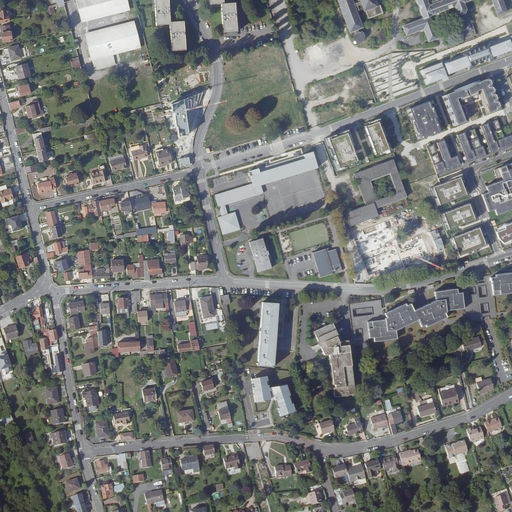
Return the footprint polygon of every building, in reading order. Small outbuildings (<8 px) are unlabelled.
[(128,7),(126,0),(75,0),(81,19),(128,7)] [(169,23),(170,23),(167,0),(153,0),(155,17),(156,26),(169,25),(169,23)] [(336,0),(349,33),(354,31),(355,34),(354,35),(354,36),(354,38),(354,39),(355,40),(355,41),(357,42),(358,42),(360,41),(362,40),(362,39),(363,38),(363,37),(362,35),(362,34),(361,33),(360,33),(358,32),(357,30),(362,28),(356,11),(363,9),(364,12),(366,11),(368,18),(382,13),(379,5),(377,6),(374,0),(336,0)] [(464,42),(474,38),(473,36),(475,35),(467,14),(469,10),(467,5),(468,4),(467,2),(471,0),(491,0),(494,8),(494,9),(495,11),(497,15),(506,12),(501,0),(431,0),(426,2),(425,0),(414,0),(422,19),(402,26),(405,35),(423,29),(427,42),(437,38),(429,19),(428,16),(451,8),(452,10),(464,42)] [(223,33),(225,33),(237,32),(235,3),(223,3),(221,4),(221,6),(223,26),(223,33)] [(81,23),(129,10),(128,7),(81,19),(81,23)] [(428,16),(429,19),(432,18),(452,10),(451,8),(428,16)] [(0,22),(9,22),(7,10),(0,11),(0,22)] [(85,37),(134,24),(133,21),(84,33),(85,37)] [(11,41),(9,22),(0,22),(0,27),(2,42),(11,41)] [(174,51),(185,51),(183,22),(170,23),(169,23),(169,25),(171,46),(171,51),(174,51)] [(139,44),(134,24),(85,37),(90,57),(91,56),(94,67),(114,62),(113,55),(118,53),(117,50),(139,44)] [(474,45),(484,41),(482,36),(472,40),(474,45)] [(488,45),(455,57),(455,60),(444,64),(447,74),(466,67),(467,69),(473,67),(472,64),(487,58),(488,61),(493,59),(493,57),(511,50),(508,40),(489,47),(488,45)] [(118,53),(140,48),(139,44),(117,50),(118,53)] [(21,58),(18,45),(8,48),(11,60),(21,58)] [(81,67),(78,57),(70,59),(73,69),(81,67)] [(95,70),(115,65),(114,62),(94,67),(95,70)] [(441,62),(419,71),(424,85),(446,77),(441,62)] [(30,76),(27,63),(15,66),(18,79),(30,76)] [(488,78),(475,83),(486,113),(500,108),(488,78)] [(30,94),(28,84),(19,87),(20,91),(19,91),(20,96),(30,94)] [(466,89),(456,91),(460,100),(477,94),(473,84),(466,89)] [(455,91),(442,96),(453,126),(466,121),(455,91)] [(32,105),(25,107),(28,118),(36,116),(35,112),(40,111),(37,100),(31,102),(32,105)] [(20,107),(18,101),(8,103),(10,110),(20,107)] [(428,101),(408,109),(420,139),(439,131),(428,101)] [(497,120),(490,122),(500,149),(511,144),(511,140),(510,135),(504,138),(497,120)] [(378,122),(362,128),(373,156),(388,150),(378,122)] [(487,124),(480,126),(490,154),(499,150),(496,141),(494,142),(487,124)] [(473,129),(466,132),(477,159),(485,156),(482,147),(480,147),(473,129)] [(44,149),(40,132),(32,134),(34,139),(33,139),(36,151),(44,149)] [(463,133),(456,135),(467,163),(476,159),(472,150),(470,151),(463,133)] [(343,134),(328,140),(339,168),(354,162),(343,134)] [(443,140),(436,143),(447,170),(460,165),(456,156),(450,158),(443,140)] [(432,144),(425,147),(436,174),(444,171),(441,162),(439,162),(432,144)] [(147,156),(146,148),(145,145),(139,146),(140,149),(131,152),(133,160),(141,158),(141,157),(147,156)] [(47,160),(44,149),(36,151),(39,162),(47,160)] [(172,162),(168,149),(156,152),(159,167),(164,165),(164,164),(172,162)] [(217,217),(224,241),(242,236),(235,212),(227,214),(224,205),(263,193),(260,185),(317,167),(312,152),(249,171),(252,184),(215,195),(218,207),(219,207),(221,216),(217,217)] [(12,167),(10,156),(0,158),(0,159),(2,169),(12,167)] [(126,168),(124,158),(109,161),(112,172),(118,171),(117,169),(121,168),(122,169),(126,168)] [(407,197),(393,160),(354,174),(365,206),(345,213),(350,228),(378,217),(375,209),(407,197)] [(487,191),(481,194),(487,211),(493,209),(496,215),(511,209),(511,205),(511,202),(511,162),(493,169),(497,181),(485,185),(487,191)] [(36,171),(34,165),(24,167),(26,173),(36,171)] [(112,185),(110,177),(107,178),(103,165),(98,167),(99,171),(90,173),(93,184),(104,181),(105,187),(112,185)] [(76,175),(66,178),(69,187),(79,184),(76,175)] [(460,177),(432,187),(439,204),(466,194),(460,177)] [(52,189),(49,180),(36,183),(38,192),(40,193),(43,192),(44,191),(47,190),(52,189)] [(183,189),(182,188),(180,188),(180,187),(172,188),(174,195),(173,195),(174,201),(181,199),(182,199),(182,198),(185,197),(183,189)] [(13,198),(10,188),(0,190),(0,197),(1,203),(9,201),(8,200),(13,198)] [(136,208),(139,208),(140,210),(150,208),(148,197),(145,198),(135,200),(134,200),(136,208)] [(110,206),(115,205),(113,198),(99,201),(99,204),(101,214),(101,212),(111,210),(110,206)] [(97,201),(92,202),(93,205),(88,206),(89,212),(94,211),(95,215),(101,214),(99,204),(98,204),(97,201)] [(131,210),(129,201),(119,204),(121,212),(131,210)] [(156,203),(151,203),(153,213),(165,212),(164,203),(156,203)] [(469,203),(442,213),(448,230),(476,220),(469,203)] [(53,210),(46,212),(49,226),(50,227),(57,225),(53,210)] [(19,215),(4,219),(6,226),(11,224),(13,231),(23,228),(19,215)] [(511,220),(505,223),(495,232),(498,239),(505,245),(511,242),(511,220)] [(50,227),(53,238),(62,236),(60,225),(57,225),(50,227)] [(479,229),(452,239),(458,256),(485,246),(479,229)] [(192,242),(192,237),(189,237),(189,235),(180,235),(181,243),(192,242)] [(262,238),(248,242),(257,272),(271,268),(267,255),(268,255),(267,251),(266,251),(262,238)] [(53,244),(56,254),(68,251),(67,247),(64,248),(60,249),(59,242),(53,244)] [(327,248),(311,253),(319,278),(342,271),(335,249),(328,252),(327,248)] [(89,249),(78,253),(79,266),(90,263),(90,261),(89,260),(89,249)] [(28,261),(27,259),(29,259),(28,257),(27,253),(15,257),(19,268),(29,264),(28,261)] [(144,276),(142,255),(138,255),(139,263),(139,268),(134,268),(133,265),(126,265),(127,275),(134,274),(134,277),(144,276)] [(198,256),(201,270),(202,270),(202,269),(207,268),(206,256),(197,256),(198,256)] [(111,261),(112,272),(123,271),(122,260),(111,261)] [(149,275),(162,274),(161,268),(159,269),(159,260),(143,261),(145,280),(150,280),(149,275)] [(90,264),(85,265),(85,268),(83,268),(83,269),(78,269),(78,279),(92,278),(91,272),(91,270),(90,264)] [(92,278),(92,279),(109,278),(109,269),(104,269),(104,268),(96,269),(96,272),(91,272),(92,278)] [(491,275),(484,276),(489,319),(496,318),(493,295),(511,292),(511,272),(495,274),(495,279),(491,279),(491,275)] [(461,282),(462,288),(478,286),(477,280),(461,282)] [(382,314),(373,315),(350,318),(352,331),(362,330),(368,329),(369,336),(362,337),(353,338),(354,345),(370,342),(369,338),(374,337),(375,342),(397,339),(396,330),(418,320),(421,327),(425,325),(427,327),(447,317),(445,313),(447,312),(446,311),(464,308),(464,306),(480,304),(479,297),(463,300),(462,293),(458,293),(457,289),(434,291),(435,300),(414,311),(410,303),(406,305),(405,304),(384,313),(387,318),(385,318),(385,320),(383,320),(382,314)] [(168,303),(167,294),(150,295),(151,309),(155,308),(155,304),(162,303),(168,303)] [(211,316),(211,315),(213,314),(209,294),(206,295),(206,298),(200,299),(204,318),(211,316)] [(228,294),(220,296),(222,305),(227,304),(230,303),(228,294)] [(129,308),(128,298),(116,298),(117,309),(129,308)] [(185,301),(184,300),(173,302),(176,317),(187,316),(187,313),(186,310),(189,310),(187,301),(185,301)] [(354,306),(353,304),(348,304),(349,311),(372,308),(382,307),(381,300),(364,302),(360,304),(354,306)] [(85,311),(83,301),(68,304),(70,314),(85,311)] [(271,367),(273,367),(275,334),(282,334),(283,322),(276,322),(276,318),(279,318),(279,307),(277,307),(277,303),(262,302),(262,306),(260,306),(259,317),(261,317),(258,361),(256,362),(257,365),(271,365),(271,367)] [(109,313),(109,303),(100,304),(100,306),(100,310),(100,314),(109,313)] [(227,304),(222,305),(223,314),(225,319),(230,318),(227,304)] [(482,313),(480,304),(464,306),(464,308),(465,316),(482,313)] [(42,317),(41,307),(36,308),(36,311),(35,311),(35,312),(31,313),(32,319),(42,317)] [(382,307),(372,308),(373,315),(382,314),(382,307)] [(483,320),(482,313),(465,316),(466,322),(483,320)] [(80,328),(77,316),(68,318),(70,330),(80,328)] [(194,319),(187,320),(189,329),(195,328),(194,319)] [(356,395),(349,345),(348,341),(341,342),(337,333),(333,323),(313,332),(324,356),(330,355),(335,398),(356,395)] [(97,331),(96,325),(89,327),(90,334),(97,333),(97,331)] [(18,337),(15,326),(3,329),(6,340),(18,337)] [(57,340),(55,330),(49,331),(49,329),(45,330),(47,342),(50,341),(57,340)] [(97,333),(98,346),(107,345),(105,330),(97,331),(97,333)] [(154,355),(152,335),(147,336),(147,338),(148,348),(147,348),(146,349),(146,351),(140,352),(140,356),(151,355),(154,355)] [(97,347),(96,337),(87,338),(88,343),(85,343),(86,354),(94,353),(94,347),(97,347)] [(481,346),(478,337),(461,342),(465,356),(471,354),(470,349),(481,346)] [(38,352),(36,343),(32,345),(30,340),(23,342),(26,355),(38,352)] [(190,341),(190,343),(191,351),(199,349),(197,340),(190,341)] [(139,341),(129,342),(129,351),(139,351),(139,341)] [(129,351),(129,342),(117,343),(118,352),(129,351)] [(177,345),(178,353),(191,351),(190,343),(177,345)] [(12,370),(6,352),(0,354),(2,357),(0,358),(0,368),(0,369),(5,368),(5,370),(8,371),(12,370)] [(62,372),(59,355),(54,356),(57,373),(61,372),(62,372)] [(177,375),(174,359),(163,361),(167,377),(177,375)] [(96,374),(94,362),(82,364),(84,376),(96,374)] [(269,375),(251,379),(255,402),(273,399),(269,375)] [(214,387),(211,379),(200,382),(203,391),(214,388),(214,387)] [(476,383),(479,394),(494,390),(491,379),(476,383)] [(57,397),(56,387),(54,388),(54,387),(54,384),(45,385),(45,388),(47,388),(46,389),(48,404),(57,403),(56,397),(57,397)] [(298,410),(289,384),(272,387),(281,416),(298,410)] [(156,400),(154,388),(142,390),(144,402),(156,400)] [(98,405),(95,390),(82,392),(83,398),(85,397),(87,407),(98,405)] [(439,394),(442,404),(452,401),(452,403),(458,401),(456,390),(439,394)] [(433,402),(417,406),(420,416),(436,412),(433,402)] [(230,417),(228,408),(217,410),(220,420),(230,417)] [(65,423),(62,409),(50,411),(53,425),(65,423)] [(193,420),(192,409),(177,411),(178,422),(193,420)] [(393,435),(397,433),(394,423),(403,420),(400,411),(387,415),(393,434),(393,435)] [(130,423),(128,412),(113,414),(115,424),(122,422),(124,422),(124,424),(130,423)] [(388,425),(385,414),(370,418),(373,429),(379,427),(378,426),(380,425),(380,427),(388,425)] [(14,423),(11,415),(0,420),(0,425),(1,429),(14,423)] [(363,431),(359,417),(354,419),(355,423),(346,426),(348,436),(351,435),(351,434),(358,432),(358,433),(363,431)] [(334,430),(331,419),(319,423),(320,428),(321,428),(322,433),(334,430)] [(491,421),(483,424),(487,433),(502,427),(498,419),(491,422),(491,421)] [(109,436),(106,421),(95,422),(98,437),(109,436)] [(471,428),(466,430),(470,443),(483,438),(479,427),(472,430),(471,428)] [(66,443),(64,431),(49,434),(50,439),(53,438),(54,446),(66,443)] [(25,444),(34,442),(32,432),(23,434),(25,444)] [(133,439),(132,432),(120,434),(121,440),(133,439)] [(448,458),(455,456),(467,452),(463,441),(451,445),(445,448),(448,458)] [(214,454),(213,445),(202,447),(204,456),(214,454)] [(403,452),(398,453),(399,456),(402,464),(402,465),(406,464),(420,460),(417,449),(403,453),(403,452)] [(150,467),(149,459),(148,451),(141,452),(142,458),(141,458),(143,468),(150,467)] [(72,467),(68,454),(59,457),(63,470),(72,467)] [(240,469),(237,455),(228,457),(228,458),(223,460),(225,469),(234,467),(235,470),(240,469)] [(199,471),(197,456),(180,460),(182,470),(185,470),(193,468),(193,472),(199,471)] [(172,469),(170,458),(160,460),(162,471),(172,469)] [(388,458),(380,460),(383,470),(392,467),(393,473),(399,471),(397,466),(395,458),(389,460),(388,458)] [(364,464),(368,479),(374,477),(372,471),(380,469),(377,460),(364,464)] [(108,470),(107,467),(107,465),(105,466),(103,461),(96,462),(98,468),(97,468),(98,473),(108,470)] [(308,462),(294,466),(297,474),(306,472),(306,473),(311,472),(308,462)] [(284,464),(282,465),(285,474),(285,475),(289,474),(293,473),(291,465),(287,466),(284,466),(284,464)] [(285,474),(282,465),(275,466),(277,475),(285,474)] [(345,467),(344,465),(332,469),(335,479),(347,475),(346,471),(345,467)] [(365,479),(361,467),(351,469),(346,471),(347,475),(350,483),(351,483),(359,480),(365,479)] [(142,482),(141,475),(133,476),(134,483),(142,482)] [(80,489),(76,479),(65,482),(68,492),(80,489)] [(125,491),(123,483),(118,485),(113,487),(115,494),(125,491)] [(103,499),(113,496),(111,484),(101,486),(102,496),(103,499)] [(355,500),(352,489),(342,492),(342,494),(339,495),(342,505),(345,504),(345,503),(355,500)] [(163,501),(161,490),(144,494),(148,509),(150,508),(151,508),(150,504),(155,503),(163,501)] [(308,493),(312,504),(322,502),(319,490),(308,493)] [(81,494),(72,496),(75,506),(84,503),(81,494)] [(507,504),(511,503),(508,495),(494,499),(497,511),(502,511),(507,511),(505,506),(507,505),(507,504)]
